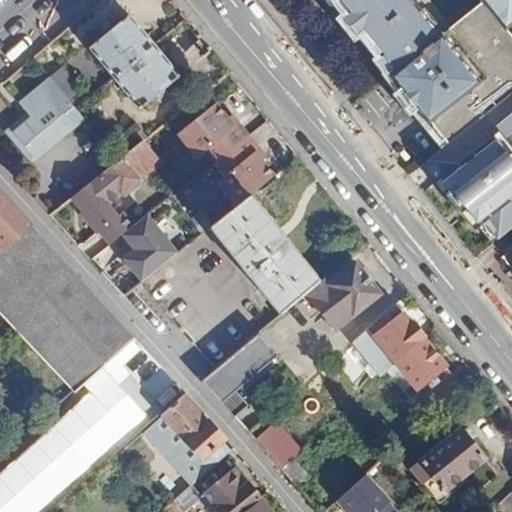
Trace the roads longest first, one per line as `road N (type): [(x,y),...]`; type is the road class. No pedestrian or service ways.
road 1 (primary): [(218,0),(511,367)]
road 2 (residential): [(303,511),(0,174)]
